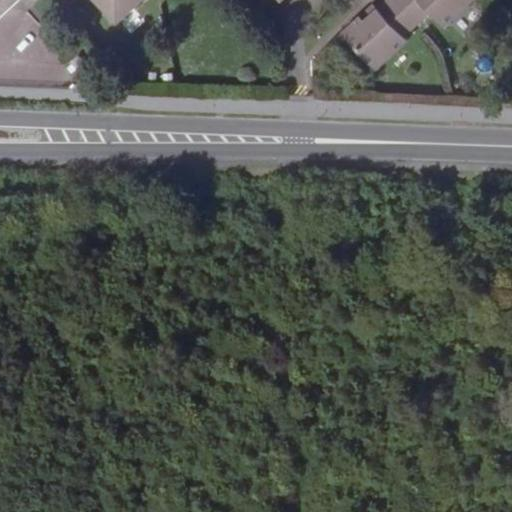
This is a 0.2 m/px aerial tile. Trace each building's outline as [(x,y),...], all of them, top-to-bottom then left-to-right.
[(99,0),(119,20),(140,0),(99,0)] [(385,0),(380,5),(406,35),(432,11),(421,0),(385,0)] [(421,0),(432,11),(446,25),(474,0),(421,0)] [(409,41),(406,35),(380,5),(365,20),(361,14),(343,29),(378,69),(409,41)] [(75,66),(79,71),(87,64),(77,53),(70,59),(75,66)] [(75,66),(70,70),(75,75),(79,71),(75,66)]
